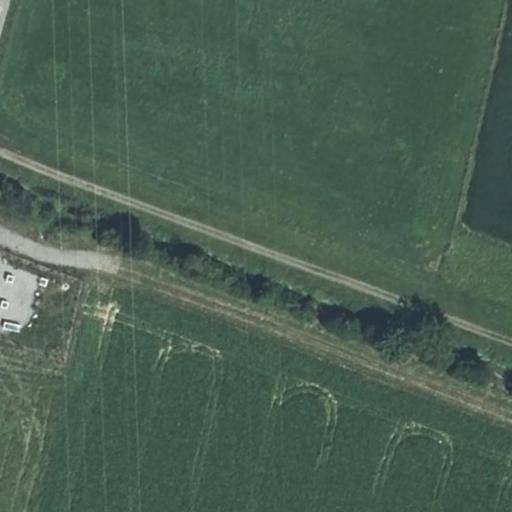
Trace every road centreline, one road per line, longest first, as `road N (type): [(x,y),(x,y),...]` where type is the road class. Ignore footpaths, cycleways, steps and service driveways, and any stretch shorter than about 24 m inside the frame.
road 1 (track): [(511,426),(0,230)]
road 2 (track): [(0,157),(511,348)]
